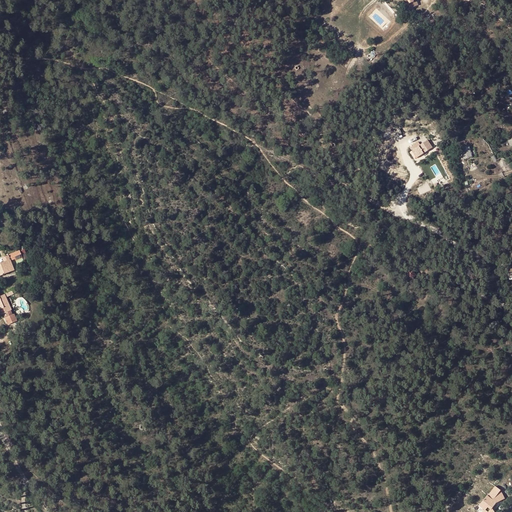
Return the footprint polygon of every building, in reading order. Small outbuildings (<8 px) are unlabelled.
[(409,4),(407,5),(409,9),(418,6),(416,1),(414,2),(412,0),(402,0),(403,2),(405,1),(407,0),(409,4)] [(426,137),(421,140),(425,150),(431,148),(426,137)] [(464,151),(461,152),(463,160),(467,158),(467,160),(472,158),(468,146),(463,148),(464,151)] [(21,254),(19,251),(9,255),(12,261),(15,259),(16,261),(22,258),(21,254)] [(0,263),(0,275),(14,270),(8,256),(2,258),(3,262),(0,263)] [(5,318),(8,325),(17,320),(14,313),(12,314),(10,310),(11,310),(5,294),(0,296),(0,309),(4,308),(5,312),(3,313),(5,318)] [(487,496),(478,506),(486,511),(488,509),(490,510),(494,504),(499,501),(494,497),(499,491),(494,487),(489,493),(491,495),(489,498),(487,496)]
